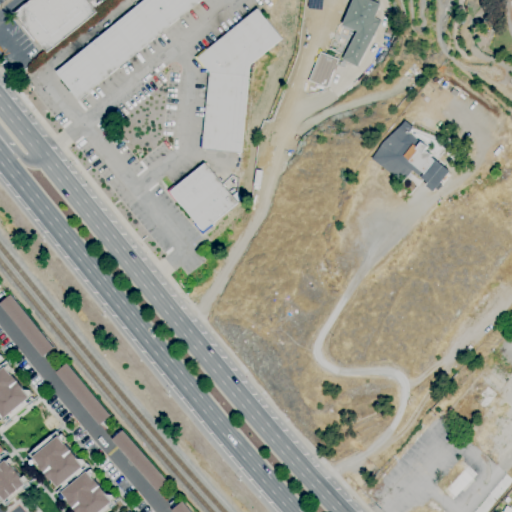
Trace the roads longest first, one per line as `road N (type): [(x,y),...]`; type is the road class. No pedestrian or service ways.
road 1 (trunk): [(340,511),(0,103)]
road 2 (trunk): [(0,156),(294,511)]
